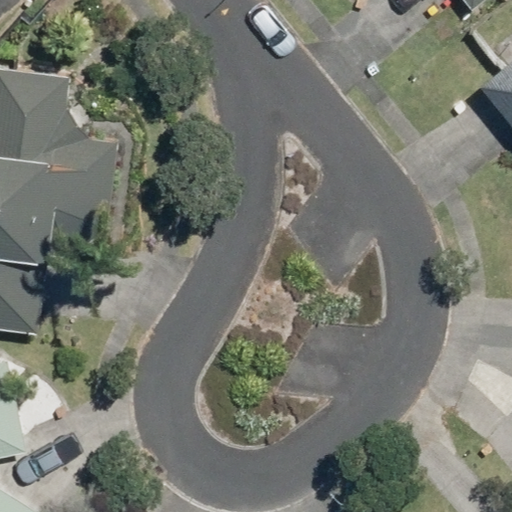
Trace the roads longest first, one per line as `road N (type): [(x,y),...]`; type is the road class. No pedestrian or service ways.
road 1 (residential): [(263,60),(401,206),(418,285),(403,370),(351,437),(277,473),(215,466),(186,441),(170,380),(232,262),(255,184)]
road 2 (residential): [(255,184),(263,60)]
